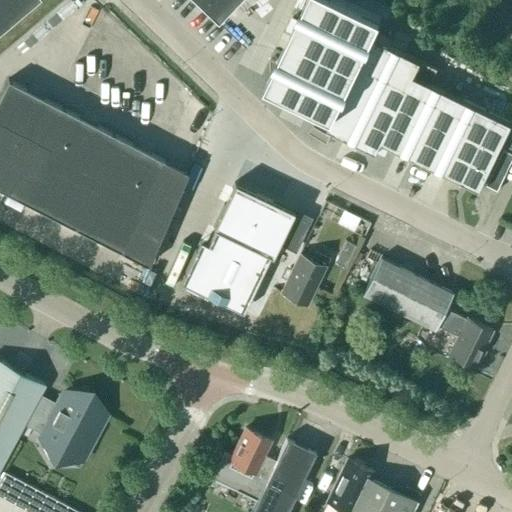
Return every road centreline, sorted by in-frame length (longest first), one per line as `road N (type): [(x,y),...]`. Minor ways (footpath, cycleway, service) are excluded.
road 1 (unclassified): [(133,0),(309,173),(511,267)]
road 2 (unclassified): [(465,478),(294,395),(202,370)]
road 3 (unclassified): [(202,370),(115,339),(0,278)]
road 4 (unclassified): [(136,511),(187,417),(202,370)]
